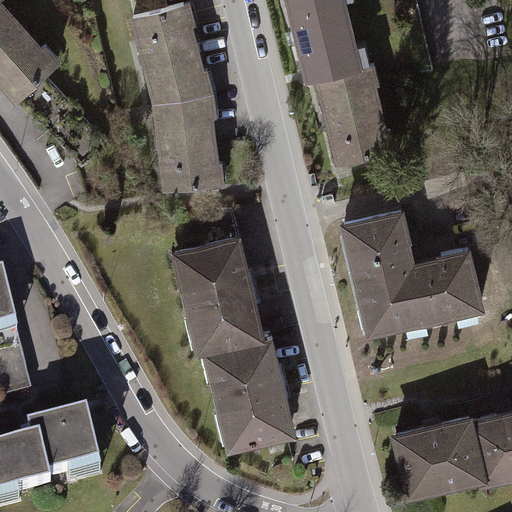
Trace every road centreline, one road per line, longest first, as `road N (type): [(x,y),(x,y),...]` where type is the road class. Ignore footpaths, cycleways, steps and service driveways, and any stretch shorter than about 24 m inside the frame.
road 1 (residential): [(240,0),(360,511)]
road 2 (residential): [(280,511),(182,469),(125,398),(0,174)]
